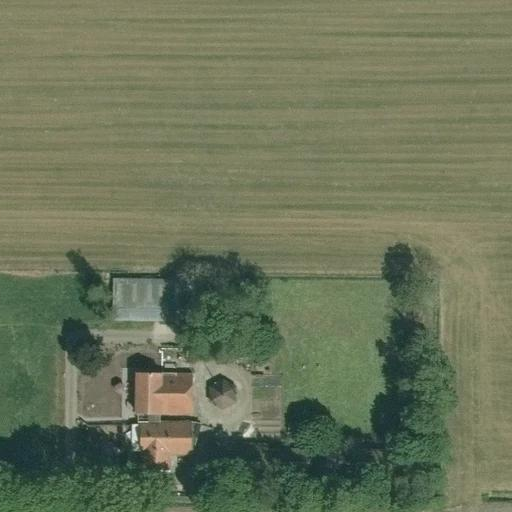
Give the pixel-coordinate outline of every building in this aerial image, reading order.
[(113,322),(180,322),(182,281),(113,280),(113,322)] [(218,339),(218,359),(254,359),(254,339),(218,339)] [(160,415),(191,415),(192,377),(136,375),(135,415),(149,415),(149,423),(159,423),(191,423),(191,422),(160,422),(160,415)] [(234,387),(222,381),(209,390),(209,404),(222,412),(235,404),(234,387)] [(191,423),(159,423),(149,423),(149,424),(141,424),(141,455),(142,455),(142,472),(169,473),(170,456),(191,456),(191,423)] [(411,450),(258,450),(258,445),(212,444),(212,478),(411,479),(411,450)]
